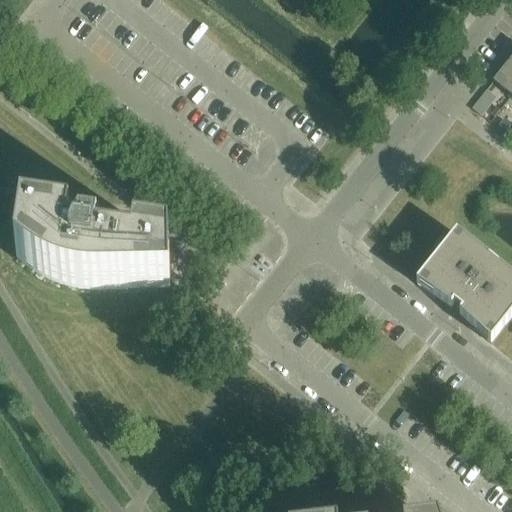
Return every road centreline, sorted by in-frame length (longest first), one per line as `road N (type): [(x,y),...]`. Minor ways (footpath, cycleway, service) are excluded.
road 1 (residential): [(478,511),(243,323),(308,240)]
road 2 (residential): [(502,0),(308,240)]
road 3 (residential): [(511,402),(308,240)]
